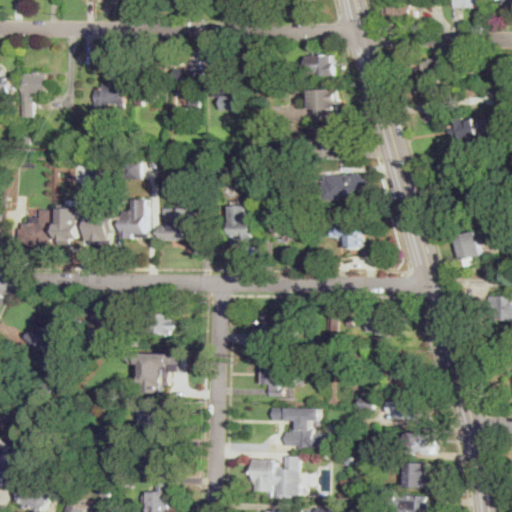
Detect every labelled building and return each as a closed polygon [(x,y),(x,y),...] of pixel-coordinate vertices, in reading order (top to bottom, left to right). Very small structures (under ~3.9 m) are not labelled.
[(316,0),(316,12),(294,11),(294,0),(316,0)] [(417,0),(417,20),(387,19),(387,0),(417,0)] [(338,75),(323,75),(323,78),(321,78),(321,80),(310,80),(310,74),(309,74),(308,56),(337,56),(338,75)] [(442,82),(419,82),(419,61),(442,61),(442,82)] [(206,70),(206,87),(204,87),(203,105),(193,105),(193,86),(185,85),(185,91),(177,91),(177,67),(195,68),(195,70),(206,70)] [(241,68),(241,95),(246,95),(246,110),(233,110),(233,96),(218,96),(218,68),(241,68)] [(43,72),(43,73),(51,74),(51,95),(35,95),(35,98),(38,98),(37,117),(26,117),(26,82),(28,82),(29,73),(37,73),(37,71),(43,72)] [(19,81),(19,89),(17,89),(17,90),(0,90),(0,75),(17,75),(17,81),(19,81)] [(159,80),(159,83),(167,83),(167,93),(164,93),(164,100),(140,99),(140,80),(159,80)] [(117,82),(117,84),(133,84),(132,95),(129,95),(129,107),(122,107),(122,104),(112,103),(112,115),(99,114),(100,88),(106,89),(106,83),(113,83),(113,82),(117,82)] [(339,88),(340,98),(341,98),(342,105),(340,105),(340,111),(323,112),(323,109),(316,109),(315,90),(339,88)] [(140,102),(139,118),(131,117),(132,102),(140,102)] [(465,115),(466,121),(479,119),(482,136),(459,140),(455,117),(465,115)] [(350,125),(350,136),(353,136),(353,141),(352,141),(352,148),(323,149),(323,140),(314,140),(314,126),(350,125)] [(34,136),(33,145),(25,145),(25,136),(34,136)] [(145,179),(129,179),(130,161),(146,162),(145,179)] [(94,186),(109,187),(109,167),(94,167),(94,186)] [(363,174),(363,175),(371,175),(371,200),(326,200),(326,183),(328,183),(328,175),(354,175),(354,174),(363,174)] [(473,174),(475,182),(477,181),(479,189),(476,189),(479,204),(466,207),(459,177),(473,174)] [(82,194),(82,182),(99,181),(99,194),(82,194)] [(251,197),(250,183),(264,182),(265,197),(251,197)] [(271,198),(271,185),(283,185),(283,198),(271,198)] [(209,190),(208,204),(187,203),(187,190),(209,190)] [(152,238),(129,238),(130,212),(138,212),(138,210),(140,210),(140,199),(153,199),(152,238)] [(85,207),(62,206),(61,242),(75,242),(76,237),(84,237),(85,207)] [(195,235),(189,235),(189,240),(166,240),(166,234),(160,234),(160,225),(172,225),(172,217),(168,217),(168,208),(195,208),(195,235)] [(56,209),(55,244),(25,244),(25,227),(28,227),(28,221),(35,221),(35,216),(43,216),(43,209),(56,209)] [(119,211),(94,210),(93,242),(118,243),(119,211)] [(81,216),(81,220),(101,220),(101,236),(79,236),(79,238),(73,238),(73,216),(81,216)] [(359,216),(359,225),(366,225),(367,246),(351,246),(351,225),(346,225),(346,216),(359,216)] [(258,217),(258,242),(242,242),(242,237),(235,237),(235,234),(229,234),(230,225),(236,226),(237,217),(258,217)] [(300,226),(304,226),(304,238),(299,238),(299,241),(286,241),(286,235),(279,235),(279,218),(300,217),(300,226)] [(479,231),(480,233),(485,231),(489,243),(483,244),(484,255),(481,256),(483,262),(468,266),(465,253),(461,254),(459,246),(462,245),(460,236),(479,231)] [(494,296),(511,296),(511,320),(499,320),(499,316),(493,316),(494,296)] [(104,323),(94,319),(100,303),(111,308),(104,323)] [(400,306),(400,314),(404,314),(405,322),(401,322),(402,330),(389,331),(389,334),(380,334),(380,331),(372,332),(370,309),(400,306)] [(182,322),(182,330),(175,330),(175,334),(160,334),(160,332),(149,332),(149,323),(155,322),(155,313),(176,313),(176,322),(182,322)] [(124,314),(124,322),(116,321),(116,314),(124,314)] [(277,318),(281,318),(281,315),(300,316),(299,342),(276,341),(276,346),(265,345),(265,314),(277,315),(277,318)] [(358,324),(351,324),(350,316),(357,316),(358,324)] [(343,317),(342,333),(335,332),(335,317),(343,317)] [(80,318),(87,325),(83,330),(88,335),(66,359),(47,342),(54,335),(58,338),(72,322),(74,325),(80,318)] [(410,354),(411,361),(415,360),(416,368),(414,368),(415,375),(396,379),(391,358),(410,354)] [(175,378),(156,378),(157,372),(150,372),(151,355),(175,355),(175,378)] [(288,358),(287,372),(292,372),(293,373),(293,385),(283,384),(283,388),(287,388),(287,396),(274,396),(274,385),(268,385),(269,357),(288,358)] [(45,374),(58,381),(42,412),(24,402),(37,378),(42,380),(45,374)] [(370,379),(369,386),(358,385),(358,378),(370,379)] [(377,396),(377,408),(363,407),(363,396),(377,396)] [(426,419),(397,417),(398,399),(427,401),(426,419)] [(18,407),(15,413),(8,409),(11,404),(18,407)] [(175,419),(175,430),(149,430),(149,412),(143,412),(143,404),(170,405),(170,413),(173,413),(173,419),(175,419)] [(324,408),(324,421),(315,421),(315,428),(318,428),(318,433),(324,433),(324,440),(318,440),(318,446),(307,446),(307,448),(301,448),(301,445),(289,445),(289,432),(295,432),(295,419),(291,419),(291,408),(324,408)] [(436,454),(415,453),(415,445),(410,445),(410,433),(437,434),(436,454)] [(0,438),(27,455),(21,465),(14,461),(11,466),(0,459),(0,438)] [(173,454),(173,461),(161,461),(161,459),(149,459),(149,456),(143,456),(143,442),(151,442),(151,438),(178,438),(178,454),(173,454)] [(374,444),(374,452),(362,452),(362,444),(374,444)] [(277,459),(277,491),(259,491),(259,483),(257,483),(257,459),(277,459)] [(438,471),(437,480),(433,479),(433,488),(409,487),(411,462),(437,463),(436,471),(438,471)] [(66,476),(63,488),(56,486),(59,474),(66,476)] [(36,491),(42,494),(45,488),(55,494),(48,506),(47,506),(43,511),(20,500),(32,479),(41,484),(36,491)] [(116,485),(111,497),(99,492),(104,480),(116,485)] [(171,497),(174,497),(174,508),(171,508),(171,511),(152,511),(152,505),(149,505),(149,494),(153,494),(153,491),(162,491),(162,482),(171,482),(171,497)] [(432,511),(403,511),(404,494),(433,495),(432,511)] [(69,511),(73,503),(91,511),(90,511),(69,511)]
